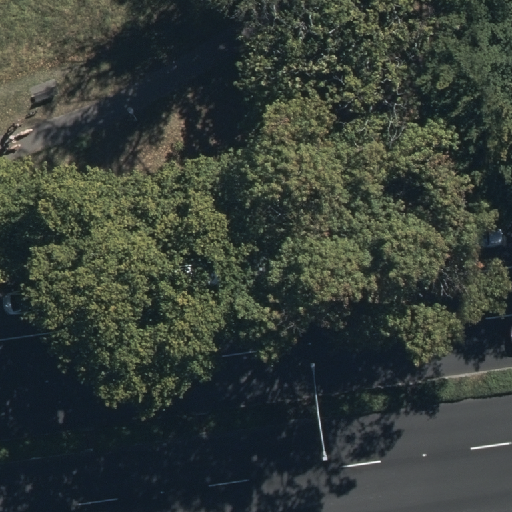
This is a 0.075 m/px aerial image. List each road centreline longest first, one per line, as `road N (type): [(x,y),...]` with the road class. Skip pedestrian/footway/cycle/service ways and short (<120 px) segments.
road 1 (primary): [(511,440),(0,511)]
road 2 (primary): [(0,386),(511,315)]
